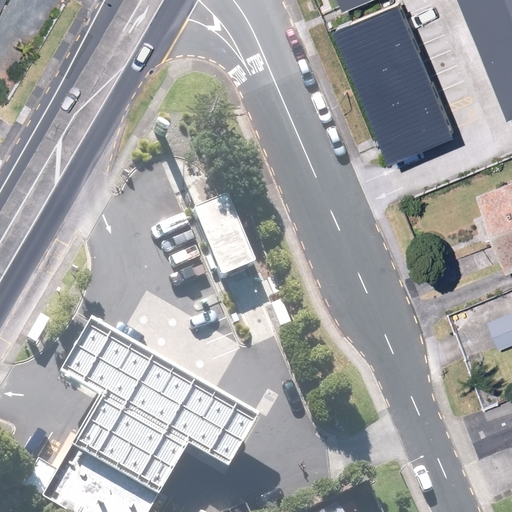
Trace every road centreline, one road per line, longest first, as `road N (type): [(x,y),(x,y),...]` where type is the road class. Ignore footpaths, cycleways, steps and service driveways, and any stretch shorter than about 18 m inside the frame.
road 1 (unclassified): [(273,80),(459,511)]
road 2 (primary): [(148,0),(0,250)]
